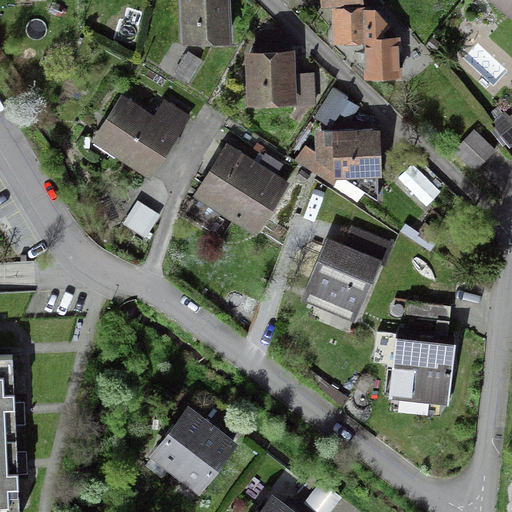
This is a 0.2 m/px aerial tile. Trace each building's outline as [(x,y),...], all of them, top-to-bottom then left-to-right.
[(183,0),(185,41),(225,39),(223,0),(183,0)] [(511,0),(493,0),(511,15),(511,0)] [(365,40),(386,27),(375,12),(334,12),(335,41),(365,40)] [(386,27),(365,40),(366,78),(397,76),(395,38),(387,39),(386,27)] [(253,55),(248,55),(250,102),(290,101),(290,106),(312,105),(311,76),(289,77),(288,47),(252,48),(253,55)] [(415,68),(420,70),(425,67),(424,61),(419,59),(415,62),(415,68)] [(181,64),(174,75),(186,82),(193,71),(181,64)] [(344,96),(332,89),(320,108),(322,110),(317,119),(327,125),(336,111),(346,118),(353,105),(345,100),(346,98),(344,96)] [(149,177),(186,117),(162,103),(152,120),(119,99),(93,142),(149,177)] [(511,133),(500,118),(492,125),(508,145),(511,141),(511,133)] [(294,160),(339,188),(340,178),(376,199),(374,135),(353,136),(352,130),(320,132),(321,162),(302,148),(294,160)] [(452,152),(473,172),(493,151),(472,131),(452,152)] [(284,185),(224,148),(195,196),(254,232),(284,185)] [(296,177),(304,183),(309,176),(300,170),(296,177)] [(360,198),(341,185),(339,188),(337,191),(356,203),(360,198)] [(155,217),(135,205),(123,224),(143,236),(155,217)] [(433,233),(423,226),(418,235),(402,225),(398,231),(423,248),(433,233)] [(354,313),(375,263),(357,255),(354,262),(324,249),(306,293),(354,313)] [(443,375),(448,376),(452,343),(401,338),(399,356),(393,356),(389,395),(441,400),(443,375)] [(0,511),(17,511),(16,464),(15,439),(13,411),(11,356),(0,356),(0,511)] [(153,454),(175,471),(172,475),(184,484),(187,480),(197,488),(210,472),(212,473),(220,462),(218,461),(231,444),(215,432),(209,427),(205,424),(186,410),(174,427),(172,425),(163,436),(165,438),(153,454)] [(326,511),(336,498),(319,487),(307,505),(317,511),(326,511)] [(287,511),(270,499),(260,511),(287,511)]
